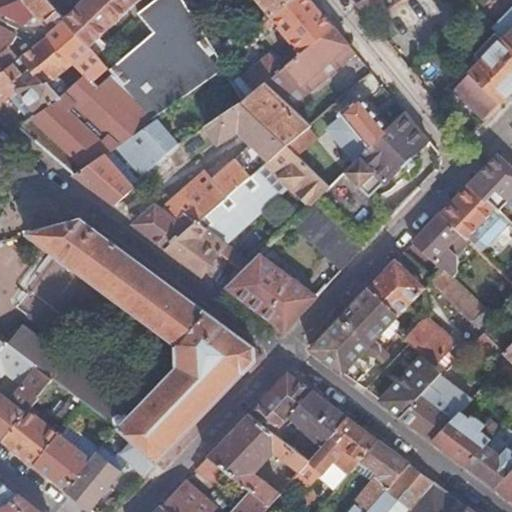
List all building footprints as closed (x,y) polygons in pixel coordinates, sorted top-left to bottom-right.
[(75,64),(87,76),(93,81),(107,67),(98,56),(96,54),(91,47),(52,4),(47,0),(23,0),(2,9),(23,22),(35,24),(46,23),(49,26),(52,23),(56,29),(50,33),(52,34),(75,64)] [(48,150),(75,174),(105,153),(133,134),(151,122),(157,117),(186,97),(224,68),(220,61),(209,41),(195,17),(185,0),(155,0),(137,14),(155,34),(110,71),(114,75),(100,88),(93,81),(87,76),(71,89),(55,103),(39,113),(18,125),(48,150)] [(100,39),(143,0),(86,0),(73,13),(62,0),(57,0),(52,4),(91,47),(100,39)] [(185,0),(195,17),(209,5),(204,0),(185,0)] [(285,66),(333,26),(314,3),(311,0),(258,0),(268,11),(256,22),(263,31),(275,21),(283,30),(278,34),(282,38),(286,35),(295,45),(282,57),(279,54),(274,57),(270,52),(233,84),(243,101),(266,81),(285,66)] [(359,0),(354,3),(369,21),(387,9),(380,0),(359,0)] [(217,15),(224,23),(232,16),(219,1),(205,14),(211,21),(217,15)] [(387,9),(369,21),(385,41),(407,26),(391,7),(387,9)] [(228,54),(232,50),(256,28),(251,20),(222,45),(228,54)] [(0,65),(6,72),(22,58),(21,56),(17,60),(7,47),(11,44),(15,35),(0,24),(0,65)] [(304,82),(348,44),(333,26),(285,66),(301,84),(304,82)] [(511,28),(503,38),(511,47),(511,28)] [(57,74),(59,76),(75,64),(52,34),(44,40),(43,39),(21,56),(22,58),(47,84),(57,74)] [(216,36),(209,41),(220,61),(228,54),(222,45),(216,36)] [(458,91),(486,118),(511,90),(511,47),(503,38),(469,73),(471,76),(458,91)] [(106,47),(100,39),(91,47),(96,54),(106,47)] [(107,67),(109,70),(116,64),(105,50),(98,56),(107,67)] [(224,68),(228,76),(234,72),(238,64),(232,50),(228,54),(220,61),(224,68)] [(0,104),(19,89),(39,113),(55,103),(71,89),(59,76),(57,74),(47,84),(22,58),(6,72),(0,76),(0,104)] [(309,121),(326,106),(304,82),(301,84),(285,66),(266,81),(309,121)] [(305,125),(309,121),(266,81),(243,101),(206,126),(217,141),(237,127),(252,142),(217,173),(190,197),(206,214),(286,143),(305,125)] [(369,146),(387,128),(360,95),(340,111),(342,114),(327,126),(355,160),(359,156),(369,146)] [(384,183),(428,140),(417,127),(404,111),(387,128),(369,146),(359,156),(355,160),(345,170),(368,194),(381,180),(384,183)] [(75,174),(116,205),(134,186),(138,182),(149,172),(179,145),(157,117),(151,122),(133,134),(105,153),(75,174)] [(305,125),(286,143),(296,152),(314,134),(305,125)] [(308,206),(316,198),(329,185),(315,171),(296,152),(286,143),(206,214),(168,248),(204,276),(208,270),(283,181),(308,206)] [(470,183),(498,211),(511,197),(511,166),(498,154),(487,165),(470,183)] [(182,189),(190,197),(217,173),(209,165),(182,189)] [(453,200),(441,212),(466,237),(477,247),(506,218),(498,211),(470,183),(453,200)] [(179,207),(190,197),(182,189),(171,199),(179,207)] [(146,232),(168,248),(206,214),(190,197),(179,207),(171,199),(165,192),(136,220),(134,222),(146,232)] [(347,264),(365,245),(316,198),(308,206),(291,224),(342,269),(347,264)] [(428,225),(413,241),(433,260),(448,245),(454,250),(466,237),(441,212),(428,225)] [(133,441),(157,464),(257,359),(256,349),(81,218),(51,226),(26,232),(27,233),(54,254),(53,255),(68,266),(69,265),(170,342),(174,361),(177,361),(120,428),(133,441)] [(448,245),(433,260),(436,263),(442,262),(454,250),(448,245)] [(255,250),(260,255),(264,250),(260,246),(255,250)] [(285,329),(317,295),(260,255),(229,286),(285,329)] [(376,280),(368,288),(396,313),(398,315),(425,286),(396,259),(376,280)] [(431,282),(476,326),(489,312),(443,267),(433,278),(435,279),(431,282)] [(310,348),(344,372),(363,352),(368,357),(377,357),(382,363),(387,358),(388,350),(375,338),(395,317),(394,316),(396,313),(368,288),(341,316),(310,348)] [(0,331),(14,313),(0,302),(0,331)] [(483,333),(495,320),(496,319),(489,312),(476,326),(483,333)] [(404,339),(424,357),(432,364),(454,341),(425,316),(404,339)] [(504,352),(511,343),(511,337),(495,320),(483,333),(504,352)] [(85,402),(108,420),(122,401),(21,324),(7,341),(6,343),(53,378),(85,402)] [(503,365),(510,357),(504,352),(483,333),(477,340),(503,365)] [(6,343),(0,350),(0,438),(3,441),(28,409),(46,385),(53,378),(6,343)] [(382,401),(402,416),(430,388),(443,374),(432,364),(424,357),(382,401)] [(308,461),(347,416),(313,390),(288,372),(249,413),(274,433),(289,418),(299,427),(310,437),(297,452),(308,461)] [(17,452),(34,465),(60,433),(85,402),(53,378),(46,385),(71,404),(63,414),(49,424),(28,409),(3,441),(17,452)] [(437,398),(453,411),(461,404),(440,385),(434,391),(439,395),(437,398)] [(420,429),(433,440),(456,415),(453,411),(437,398),(439,395),(434,391),(430,388),(402,416),(420,429)] [(494,437),(499,431),(489,422),(485,425),(469,412),(465,415),(460,411),(456,415),(433,440),(447,450),(468,465),(487,444),(494,437)] [(241,481),(271,504),(281,492),(255,472),(274,450),(299,471),(308,461),(297,452),(285,442),(274,433),(249,413),(229,434),(209,455),(241,481)] [(363,428),(347,416),(308,461),(299,471),(296,475),(309,486),(321,472),(322,473),(328,467),(343,480),(346,478),(357,464),(362,459),(379,440),(363,428)] [(487,444),(468,465),(480,474),(496,486),(511,469),(511,432),(504,425),(503,427),(499,431),(494,437),(487,444)] [(52,479),(66,491),(93,458),(60,433),(34,465),(52,479)] [(366,511),(409,462),(393,450),(379,440),(362,459),(378,473),(374,478),(356,499),(359,501),(350,511),(366,511)] [(157,464),(133,441),(122,453),(145,475),(157,464)] [(79,501),(91,510),(123,471),(98,451),(93,458),(66,491),(79,501)] [(231,492),(241,481),(209,455),(194,470),(191,474),(224,500),(231,492)] [(357,464),(374,478),(378,473),(362,459),(357,464)] [(465,511),(469,507),(460,501),(434,481),(409,462),(366,511),(465,511)] [(511,469),(496,486),(510,496),(511,498),(511,469)] [(0,511),(42,511),(2,479),(0,480),(0,489),(0,490),(0,505),(1,507),(0,507),(0,511)] [(263,511),(265,510),(271,504),(241,481),(231,492),(243,502),(235,511),(263,511)] [(182,483),(162,504),(170,511),(210,511),(215,507),(193,487),(191,490),(182,483)] [(279,510),(280,511),(290,500),(281,492),(271,504),(279,510)]
